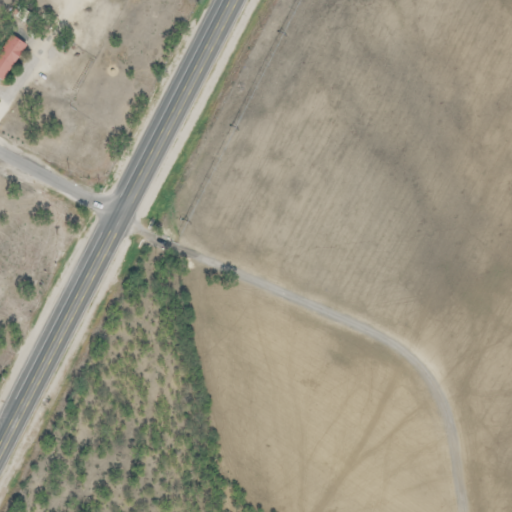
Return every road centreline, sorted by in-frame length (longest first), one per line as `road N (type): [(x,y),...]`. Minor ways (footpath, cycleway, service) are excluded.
road 1 (trunk): [(232,0),(0,449)]
road 2 (residential): [(121,216),(0,154)]
